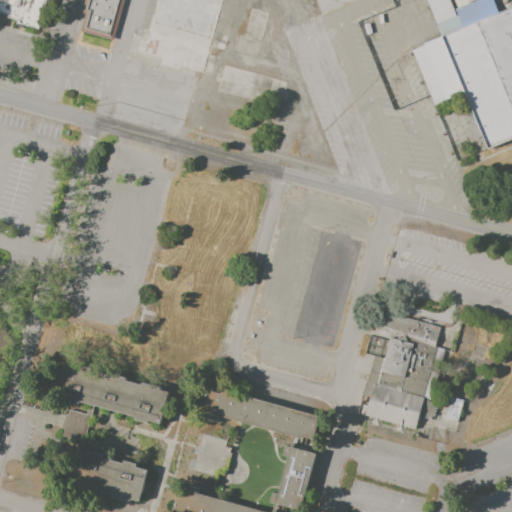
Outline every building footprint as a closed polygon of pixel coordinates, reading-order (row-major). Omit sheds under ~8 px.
[(0,0),(0,16),(19,22),(18,26),(41,32),(49,0),(0,0)] [(126,0),(115,44),(80,34),(85,16),(82,15),(86,0),(126,0)] [(444,31),(434,5),(399,19),(390,0),(494,0),(498,9),(444,31)] [(498,9),(508,4),(511,13),(511,132),(487,143),(465,90),(435,102),(411,44),(444,31),(498,9)] [(472,114),(463,118),(473,141),(481,138),(472,114)] [(364,412),(432,433),(466,322),(377,295),(367,328),(387,334),(364,412)] [(0,321),(14,348),(1,355),(0,359),(0,365),(7,378),(0,382),(0,321)] [(160,423),(172,389),(61,362),(52,396),(160,423)] [(210,386),(202,417),(219,421),(221,416),(314,440),(320,415),(210,386)] [(456,421),(462,399),(450,396),(443,417),(456,421)] [(84,439),(91,414),(67,408),(61,434),(84,439)] [(224,440),(203,433),(191,470),(222,478),(229,452),(224,440)] [(285,446),(282,456),(287,457),(277,494),(272,493),(269,503),(300,511),(315,454),(285,446)] [(136,502),(149,468),(76,450),(66,484),(136,502)] [(266,511),(186,484),(177,511),(266,511)]
